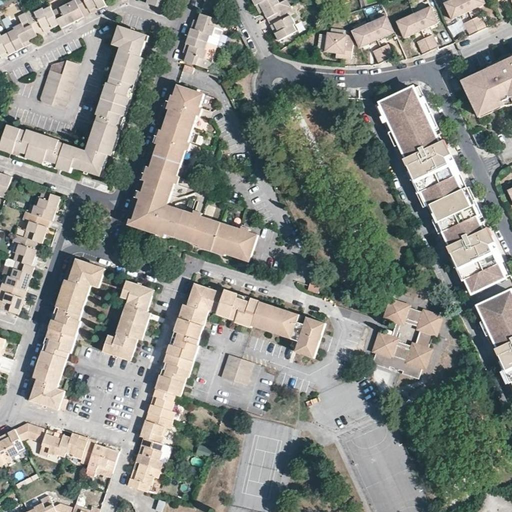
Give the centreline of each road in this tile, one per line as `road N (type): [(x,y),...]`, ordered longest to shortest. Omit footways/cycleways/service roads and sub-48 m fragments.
road 1 (residential): [(0,72),(122,10),(178,30)]
road 2 (residential): [(181,280),(194,262),(354,314)]
road 3 (residential): [(120,204),(178,30)]
road 4 (residential): [(129,441),(181,280)]
road 5 (residential): [(326,82),(279,83),(237,0)]
road 6 (residential): [(12,406),(129,441)]
